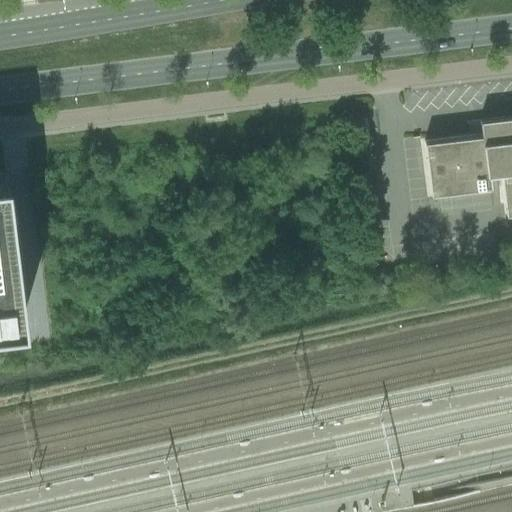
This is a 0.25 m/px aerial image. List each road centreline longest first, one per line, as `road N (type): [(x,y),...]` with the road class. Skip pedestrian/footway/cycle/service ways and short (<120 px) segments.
road 1 (unclassified): [(0,129),(511,64)]
road 2 (secondary): [(0,91),(511,29)]
road 3 (secondary): [(228,0),(0,37)]
